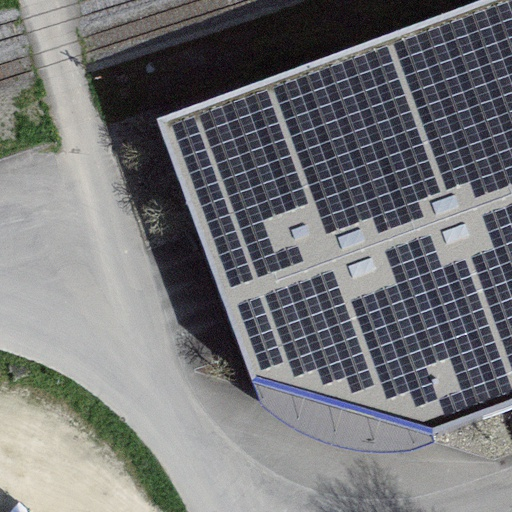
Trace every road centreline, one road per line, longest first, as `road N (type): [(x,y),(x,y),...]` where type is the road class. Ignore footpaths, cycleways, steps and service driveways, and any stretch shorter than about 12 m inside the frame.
road 1 (residential): [(118,278),(140,350),(215,511)]
road 2 (residential): [(75,119),(118,278)]
road 3 (track): [(75,119),(41,0)]
